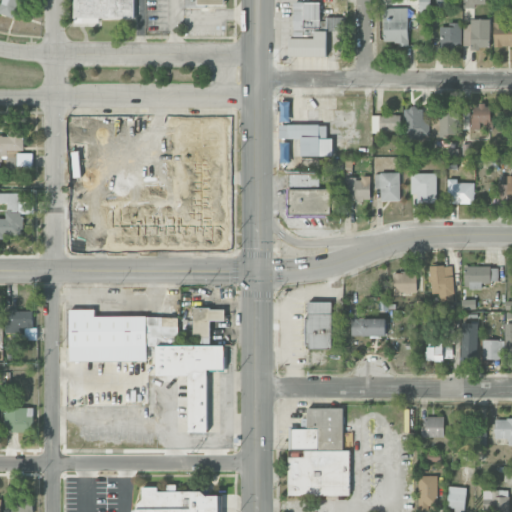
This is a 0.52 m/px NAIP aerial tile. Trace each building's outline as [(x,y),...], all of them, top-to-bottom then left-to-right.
[(3,0),(3,15),(19,15),(18,0),(3,0)] [(134,0),(73,0),(74,24),(99,23),(99,20),(135,19),(134,0)] [(184,0),(185,8),(197,8),(197,5),(224,5),(224,0),(184,0)] [(485,0),(462,0),(463,8),(475,8),(475,4),(485,4),(485,0)] [(320,2),(293,2),(294,38),(289,38),(289,57),(326,56),(326,31),(345,31),(345,18),(320,18),(320,2)] [(383,44),(408,43),(407,7),(383,8),(383,44)] [(463,20),(463,48),(489,48),(490,21),(463,20)] [(440,27),(440,47),(461,46),(461,22),(448,23),(448,27),(440,27)] [(511,46),(511,23),(494,23),(493,46),(511,46)] [(346,32),(329,32),(328,39),(330,39),(329,54),(345,55),(346,32)] [(472,130),(491,130),(491,105),(471,105),(472,130)] [(430,119),(423,119),(423,108),(404,108),(404,138),(430,138),(430,119)] [(439,135),(459,135),(459,111),(439,111),(439,135)] [(379,131),(399,131),(399,115),(378,115),(379,131)] [(332,156),(333,138),(326,138),(326,125),(279,124),(279,139),(301,139),(301,156),(332,156)] [(0,169),(2,169),(2,158),(7,158),(7,150),(23,150),(23,132),(8,132),(8,136),(0,136),(0,169)] [(18,171),(18,151),(7,151),(7,171),(18,171)] [(195,196),(195,170),(161,170),(161,196),(195,196)] [(330,215),(331,189),(319,189),(319,173),(288,173),(288,188),(287,188),(287,214),(330,215)] [(399,173),(375,173),(375,189),(380,189),(380,201),(400,201),(399,173)] [(436,174),(410,173),(410,194),(417,194),(417,203),(436,203),(436,174)] [(511,175),(507,176),(507,184),(498,184),(497,204),(511,204),(511,175)] [(371,177),(347,177),(346,200),(370,201),(371,177)] [(474,204),(474,182),(448,181),(447,203),(474,204)] [(0,218),(0,236),(22,237),(22,214),(33,214),(33,202),(20,202),(20,193),(0,192),(0,203),(6,203),(6,218),(0,218)] [(446,288),(454,287),(452,266),(430,267),(431,294),(446,293),(446,288)] [(482,288),(482,283),(499,282),(498,266),(464,267),(465,288),(482,288)] [(417,273),(392,273),(392,294),(416,294),(417,273)] [(331,302),(305,302),(307,349),(332,348),(331,302)] [(147,361),(147,346),(156,346),(156,337),(178,337),(178,316),(95,317),(95,309),(70,310),(70,361),(147,361)] [(225,309),(193,309),(194,345),(210,345),(210,321),(225,321),(225,309)] [(385,318),(351,319),(351,336),(385,335),(385,318)] [(478,323),(461,323),(460,360),(477,360),(478,323)] [(482,359),(504,360),(504,340),(483,340),(482,359)] [(207,433),(208,372),(225,372),(225,346),(157,346),(156,376),(167,376),(167,381),(176,381),(176,376),(189,376),(188,432),(207,433)] [(452,346),(425,347),(426,360),(452,360),(452,346)] [(33,408),(16,408),(16,400),(4,400),(5,432),(33,431),(33,408)] [(350,495),(350,450),(343,451),(343,408),(307,408),(307,418),(300,418),(301,429),(288,429),(289,449),(304,448),(304,456),(288,456),(289,496),(350,495)] [(444,417),(425,417),(425,429),(421,429),(421,437),(443,437),(444,417)] [(511,418),(495,418),(494,439),(508,439),(508,445),(511,445),(511,418)] [(437,476),(418,476),(419,510),(437,509),(437,476)] [(136,511),(220,511),(220,492),(157,492),(157,487),(142,487),(142,502),(136,502),(136,511)] [(466,487),(448,487),(447,510),(465,511),(466,487)] [(491,511),(508,511),(509,491),(486,490),(486,505),(492,505),(491,511)] [(4,511),(32,511),(32,497),(4,497),(4,511)]
